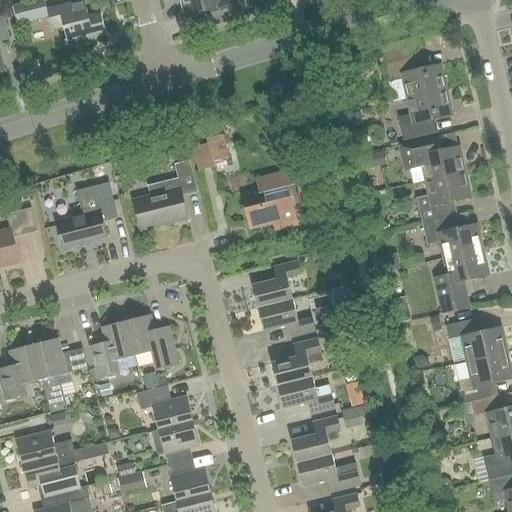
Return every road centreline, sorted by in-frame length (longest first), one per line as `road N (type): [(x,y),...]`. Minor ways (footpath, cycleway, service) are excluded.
road 1 (residential): [(265,511),(197,254),(0,303)]
road 2 (residential): [(162,83),(0,133)]
road 3 (residential): [(511,159),(474,0)]
road 4 (residential): [(301,37),(162,83)]
road 5 (residential): [(301,37),(428,0)]
